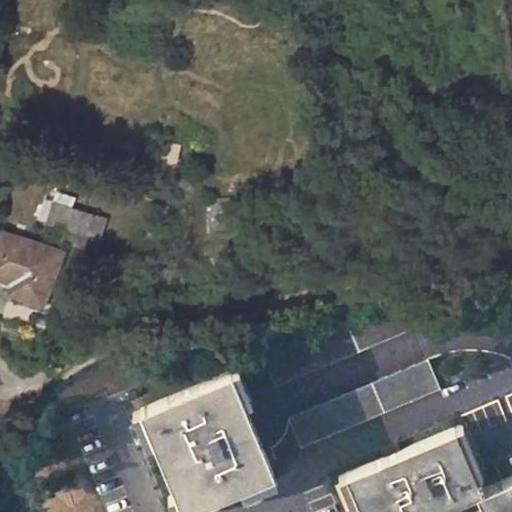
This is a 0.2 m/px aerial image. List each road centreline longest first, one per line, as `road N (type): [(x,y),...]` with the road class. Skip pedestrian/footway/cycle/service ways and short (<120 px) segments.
road 1 (residential): [(511,258),(425,267),(125,337),(34,380),(0,386)]
road 2 (unknown): [(511,348),(455,335),(302,399)]
